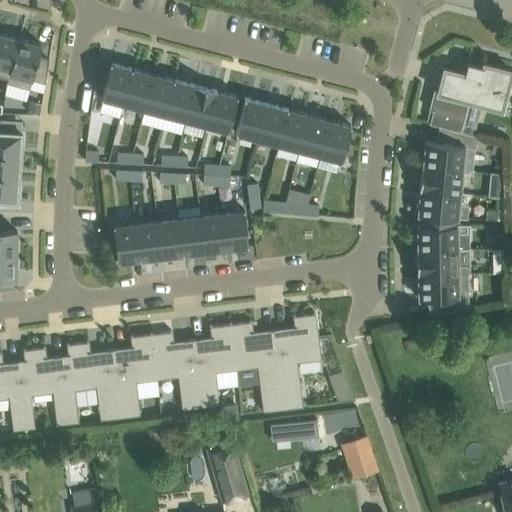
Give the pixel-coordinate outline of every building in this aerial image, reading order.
[(0,33),(0,66),(10,69),(7,83),(8,83),(20,38),(0,33)] [(20,38),(8,83),(30,89),(32,80),(45,83),(49,59),(38,56),(41,44),(20,38)] [(111,62),(101,98),(122,103),(132,67),(111,62)] [(429,107),(428,108),(433,110),(429,123),(452,129),(454,130),(461,132),(469,100),(502,109),(503,103),(511,105),(511,73),(509,73),(510,70),(482,63),(481,65),(478,65),(475,76),(444,67),(438,91),(435,90),(431,108),(429,107)] [(122,103),(143,109),(153,73),(132,67),(122,103)] [(143,109),(164,114),(173,78),(153,73),(143,109)] [(173,78),(164,114),(185,120),(194,84),(173,78)] [(194,84),(185,120),(206,125),(215,89),(194,84)] [(238,95),(215,89),(206,125),(228,131),(238,95)] [(257,139),(266,103),(245,97),(235,133),(257,139)] [(278,144),(287,108),(266,103),(257,139),(278,144)] [(299,149),(308,114),(287,108),(278,144),(299,149)] [(320,155),(329,119),(308,114),(299,149),(320,155)] [(0,118),(0,154),(21,156),(22,132),(1,131),(2,119),(0,118)] [(351,125),(329,119),(320,155),(342,161),(351,125)] [(425,141),(423,165),(462,169),(465,146),(475,148),(478,137),(454,130),(452,129),(449,143),(425,141)] [(98,151),(86,150),(85,160),(98,161),(98,151)] [(129,163),(130,153),(118,152),(117,162),(129,163)] [(143,153),(130,153),(129,163),(143,163),(143,153)] [(0,154),(0,176),(19,178),(20,164),(21,156),(0,154)] [(173,165),(174,155),(162,154),(161,164),(173,165)] [(174,155),(173,165),(187,166),(188,156),(174,155)] [(216,174),(217,164),(204,163),(203,173),(216,174)] [(229,175),(230,165),(217,164),(216,174),(229,175)] [(420,179),(419,189),(460,193),(462,169),(423,165),(423,168),(419,167),(417,179),(420,179)] [(128,180),(129,170),(116,169),(116,179),(128,180)] [(142,170),(129,170),(128,180),(141,180),(142,170)] [(172,182),(173,172),(161,171),(160,181),(172,182)] [(187,173),(173,172),(172,182),(186,182),(187,173)] [(505,197),(505,173),(490,172),(488,196),(505,197)] [(216,184),(216,174),(203,173),(203,183),(216,184)] [(229,185),(229,175),(216,174),(216,184),(229,185)] [(0,200),(18,201),(19,178),(0,176),(0,200)] [(256,182),(246,183),(248,196),(258,195),(256,182)] [(458,218),(459,206),(460,193),(419,189),(419,190),(420,190),(418,214),(419,214),(419,224),(420,224),(436,224),(436,216),(454,218),(458,218)] [(276,200),(263,199),(262,209),(275,210),(276,200)] [(305,203),(292,202),(291,212),(304,213),(305,203)] [(318,204),(305,203),(304,213),(317,214),(318,204)] [(198,206),(177,208),(178,217),(182,253),(204,251),(199,214),(198,206)] [(244,208),(221,211),(225,248),(248,245),(244,208)] [(498,219),(498,210),(486,210),(486,219),(498,219)] [(221,211),(199,214),(204,251),(225,248),(221,211)] [(418,249),(457,248),(457,234),(469,234),(469,224),(464,224),(457,224),(458,218),(454,218),(436,216),(436,224),(420,224),(419,224),(417,224),(418,249)] [(178,217),(156,219),(161,256),(182,253),(178,217)] [(156,219),(135,222),(139,259),(161,256),(156,219)] [(135,222),(113,225),(118,261),(139,259),(135,222)] [(497,236),(498,236),(498,225),(488,225),(488,236),(497,236)] [(0,254),(17,254),(17,230),(0,230),(0,254)] [(470,273),(470,265),(470,248),(457,248),(418,249),(416,249),(417,274),(418,274),(468,273),(470,273)] [(493,263),(505,262),(505,248),(504,248),(497,248),(493,249),(493,263)] [(0,254),(0,277),(16,278),(17,254),(0,254)] [(468,273),(418,274),(418,280),(416,280),(416,291),(418,291),(419,298),(433,298),(433,314),(430,314),(430,316),(468,307),(468,273)] [(272,333),(282,409),(303,406),(297,362),(321,359),(315,314),(294,316),(295,330),(292,330),(292,331),(285,331),(281,332),(280,332),(272,333)] [(272,333),(268,333),(268,334),(266,334),(256,335),(253,335),(252,322),(231,324),(237,369),(257,367),(263,411),(282,409),(272,333)] [(193,343),(201,407),(220,404),(216,372),(237,369),(231,324),(210,327),(212,340),(209,341),(207,341),(197,342),(193,343)] [(152,334),(157,379),(178,377),(182,409),(201,407),(193,343),(189,343),(183,344),(177,345),(174,345),(172,331),(152,334)] [(157,379),(152,334),(131,337),(133,350),(130,350),(130,351),(119,352),(118,352),(113,352),(121,417),(140,414),(136,382),(157,379)] [(68,344),(78,422),(79,422),(75,389),(96,387),(100,419),(121,417),(113,352),(105,353),(105,354),(104,354),(93,355),(91,355),(89,342),(68,344)] [(25,350),(34,427),(35,427),(31,395),(53,392),(57,425),(78,422),(68,344),(67,344),(69,358),(67,358),(66,359),(61,359),(56,360),(50,361),(50,360),(47,361),(45,347),(25,350)] [(0,352),(0,398),(9,398),(13,430),(34,427),(25,350),(24,350),(25,363),(23,364),(20,364),(17,365),(17,364),(12,365),(8,366),(6,366),(3,366),(1,353),(0,352)] [(347,384),(334,389),(338,399),(351,395),(347,384)] [(237,404),(223,405),(229,421),(239,419),(237,404)] [(348,441),(350,446),(360,476),(378,470),(366,435),(348,441)] [(249,495),(233,440),(206,448),(221,503),(249,495)] [(511,511),(511,479),(499,483),(500,489),(505,506),(502,510),(502,511),(511,511)] [(97,487),(71,492),(74,506),(72,506),(72,511),(101,511),(99,501),(97,487)]
